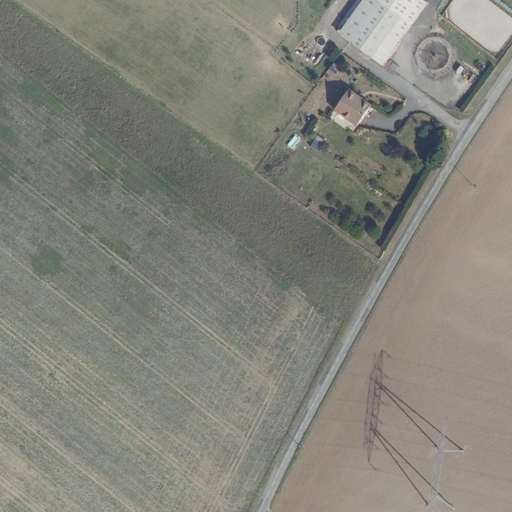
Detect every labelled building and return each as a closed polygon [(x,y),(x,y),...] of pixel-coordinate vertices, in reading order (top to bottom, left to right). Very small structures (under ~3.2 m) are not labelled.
[(355,0),(340,23),(385,55),(422,0),(355,0)] [(326,50),(332,37),(323,32),(316,45),(326,50)] [(328,71),(337,75),(341,66),(333,62),(328,71)] [(336,103),(358,118),(371,100),(359,92),(362,89),(351,81),(336,103)] [(292,149),(301,139),(295,134),(286,144),(292,149)] [(318,152),(325,139),(317,135),(310,148),(318,152)]
